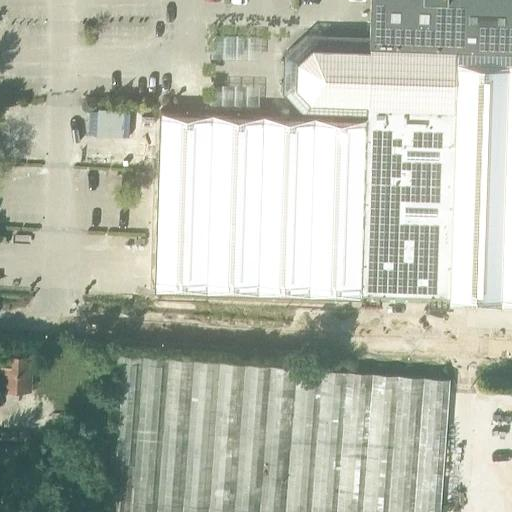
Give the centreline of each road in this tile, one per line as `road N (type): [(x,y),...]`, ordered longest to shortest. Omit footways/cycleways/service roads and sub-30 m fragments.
road 1 (unclassified): [(511,352),(0,314)]
road 2 (unknown): [(254,276),(321,282),(333,216),(322,137),(305,127),(255,126)]
road 3 (unknown): [(255,126),(254,276)]
road 4 (unknown): [(181,270),(184,127)]
